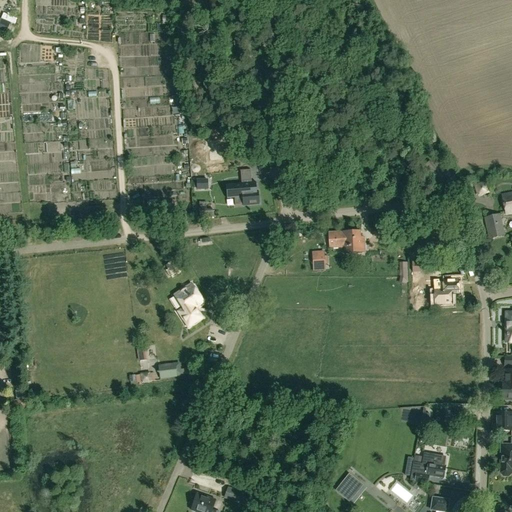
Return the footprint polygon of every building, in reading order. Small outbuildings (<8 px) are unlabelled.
[(10,23),(9,22),(2,19),(0,18),(0,30),(5,32),(6,33),(10,23)] [(166,132),(175,132),(175,122),(166,122),(166,132)] [(208,153),(208,168),(228,167),(227,152),(224,152),(224,144),(211,145),(211,153),(208,153)] [(433,184),(442,178),(429,162),(421,168),(433,184)] [(197,190),(208,190),(207,179),(196,180),(197,190)] [(477,197),(489,193),(485,182),(474,186),(477,197)] [(243,206),(259,205),(258,191),(242,192),(242,197),(234,198),(234,205),(243,205),(243,206)] [(506,214),(511,212),(511,193),(502,195),(506,214)] [(213,217),(214,211),(206,211),(206,207),(199,207),(199,217),(213,217)] [(489,239),(505,236),(500,214),(484,218),(489,239)] [(391,240),(391,229),(385,229),(373,228),(373,237),(385,238),(385,239),(391,240)] [(344,232),(345,247),(346,247),(347,254),(363,253),(362,246),(360,246),(359,231),(344,232)] [(330,248),(345,247),(344,232),(329,233),(330,248)] [(324,270),(323,265),(325,265),(327,265),(327,257),(324,257),(312,257),(313,266),(314,266),(314,271),(324,270)] [(173,276),(178,272),(172,262),(167,266),(173,276)] [(451,281),(451,279),(443,280),(443,281),(434,282),(435,290),(443,290),(443,295),(459,294),(459,281),(451,281)] [(192,287),(191,285),(190,286),(188,286),(185,288),(185,289),(175,296),(183,309),(179,312),(188,327),(201,318),(195,308),(203,303),(196,292),(196,290),(194,287),(192,287)] [(160,379),(182,376),(180,363),(159,366),(160,379)] [(511,371),(504,371),(504,383),(502,383),(502,400),(511,400),(511,371)] [(425,413),(422,413),(419,436),(426,437),(430,414),(425,413)] [(511,413),(493,413),(493,431),(500,431),(500,433),(505,433),(505,431),(511,431),(511,413)] [(511,438),(511,445),(501,445),(500,472),(501,474),(501,475),(503,476),(504,477),(505,477),(506,477),(507,477),(509,476),(510,476),(511,474),(511,473),(511,470),(511,469),(511,438)] [(422,468),(413,466),(410,481),(415,481),(427,483),(429,475),(444,478),(446,466),(430,464),(431,455),(424,454),(422,468)] [(413,458),(408,458),(405,476),(410,477),(413,458)] [(350,479),(347,477),(341,484),(344,486),(340,491),(346,496),(356,484),(350,479)] [(399,484),(393,493),(411,504),(417,495),(399,484)] [(247,504),(250,495),(227,488),(224,497),(247,504)] [(218,511),(212,510),(215,500),(197,493),(191,510),(194,511),(218,511)] [(446,511),(449,501),(433,498),(431,510),(436,511),(435,511),(446,511)]
